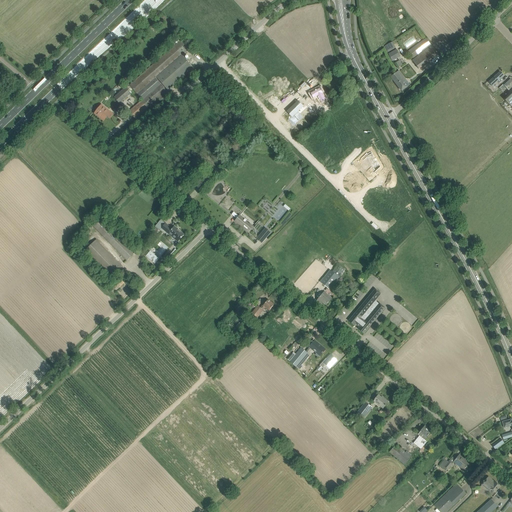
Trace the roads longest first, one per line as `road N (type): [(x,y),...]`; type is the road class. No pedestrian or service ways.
road 1 (unclassified): [(511,479),(208,228)]
road 2 (unclassified): [(0,427),(208,228)]
road 3 (secondary): [(511,358),(386,117)]
road 4 (unclassified): [(118,150),(296,0)]
road 5 (primary): [(0,145),(153,0)]
road 6 (primary): [(129,0),(0,126)]
road 7 (unclassified): [(386,117),(511,0)]
road 8 (secondary): [(386,117),(349,49),(339,0)]
